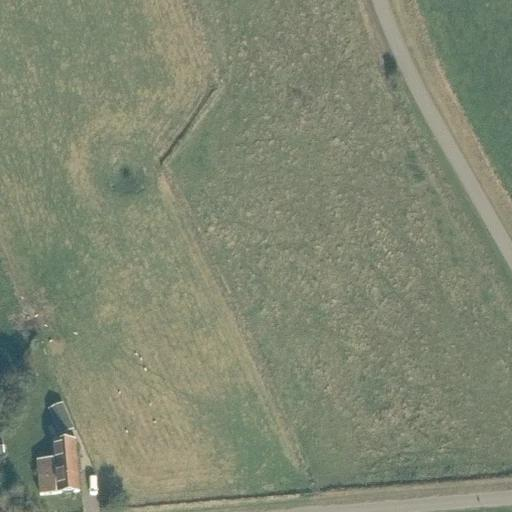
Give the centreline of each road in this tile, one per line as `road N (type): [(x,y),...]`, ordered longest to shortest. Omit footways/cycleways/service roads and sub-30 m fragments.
road 1 (unclassified): [(511,264),(386,35),(376,0)]
road 2 (unclassified): [(347,511),(511,497)]
